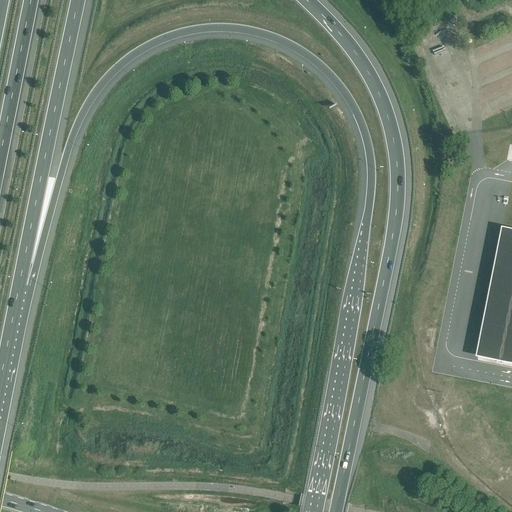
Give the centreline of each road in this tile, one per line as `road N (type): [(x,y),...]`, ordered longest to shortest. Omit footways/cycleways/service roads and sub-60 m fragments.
road 1 (motorway): [(19,283),(71,138),(98,89),(127,60),(164,39),(211,28),(262,34),(308,57),(357,115),(372,197),(313,511)]
road 2 (motorway): [(335,511),(397,192),(383,104),(358,57),(311,0)]
road 3 (motorway): [(19,283),(78,0)]
road 4 (motorway): [(0,155),(31,0)]
